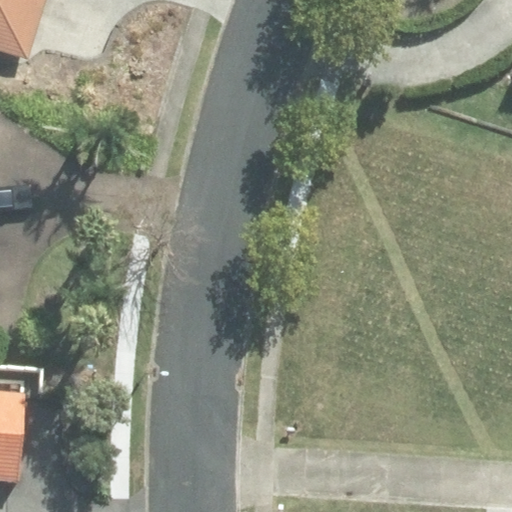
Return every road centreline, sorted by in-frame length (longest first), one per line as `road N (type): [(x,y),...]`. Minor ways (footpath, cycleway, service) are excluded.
road 1 (residential): [(198,467),(213,267),(244,122),(283,0)]
road 2 (residential): [(198,467),(511,485)]
